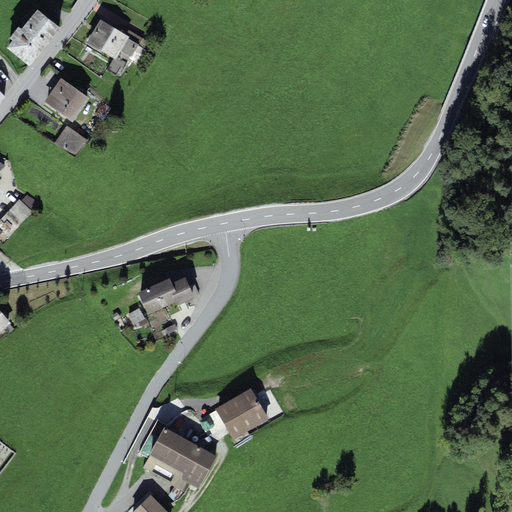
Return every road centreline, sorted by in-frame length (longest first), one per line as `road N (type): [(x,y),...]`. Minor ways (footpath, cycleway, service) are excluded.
road 1 (primary): [(224,223),(346,209),(413,177),(433,150),(497,0)]
road 2 (unclassified): [(89,511),(164,373),(226,285),(224,223)]
road 3 (primary): [(0,282),(224,223)]
road 4 (unclassified): [(89,0),(0,109)]
